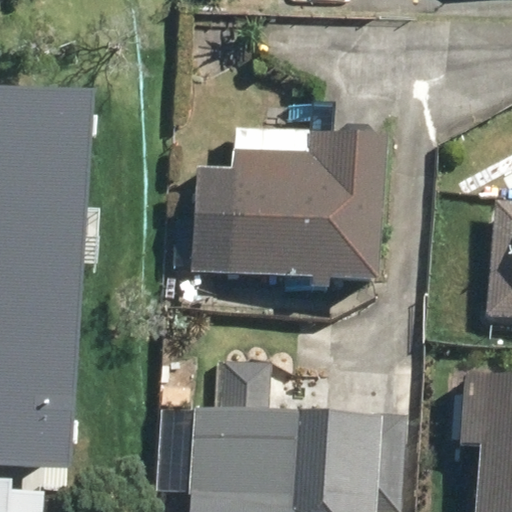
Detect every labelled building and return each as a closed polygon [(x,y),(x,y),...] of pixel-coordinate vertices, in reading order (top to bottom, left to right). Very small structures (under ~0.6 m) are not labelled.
[(91,102),(0,96),(0,476),(69,481),(81,273),(84,226),(84,216),(91,102)] [(391,134),(240,128),(238,168),(200,166),(195,269),(385,277),(391,134)] [(511,200),(502,200),(497,314),(511,314),(511,200)] [(166,406),(162,492),(191,494),(190,511),(407,511),(411,416),(271,410),(273,367),(225,365),(223,408),(166,406)] [(511,511),(511,376),(470,375),(466,437),(484,438),(480,511),(511,511)] [(9,492),(0,491),(0,511),(7,511),(8,499),(9,492)] [(42,511),(43,501),(8,499),(7,511),(42,511)]
